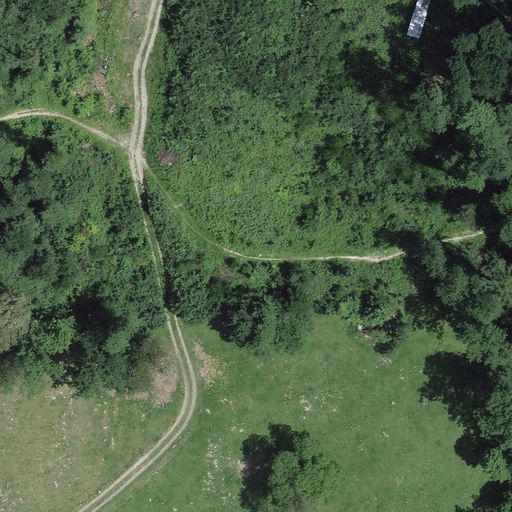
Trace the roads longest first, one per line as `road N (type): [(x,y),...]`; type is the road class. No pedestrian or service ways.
road 1 (track): [(511,225),(394,259),(246,257),(197,236),(154,173),(108,135),(51,112),(0,122)]
road 2 (track): [(80,511),(158,451),(186,415),(191,386),(127,153),(157,0)]
road 3 (track): [(58,0),(88,94),(127,153)]
